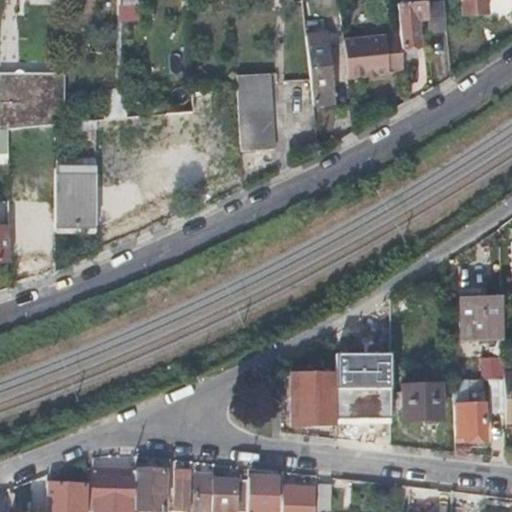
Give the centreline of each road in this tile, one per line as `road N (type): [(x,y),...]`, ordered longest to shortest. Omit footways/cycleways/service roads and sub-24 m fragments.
road 1 (residential): [(0,319),(262,212),(511,71)]
road 2 (residential): [(188,407),(368,316),(511,210)]
road 3 (residential): [(188,407),(229,444),(511,475)]
road 4 (residential): [(0,475),(188,407)]
